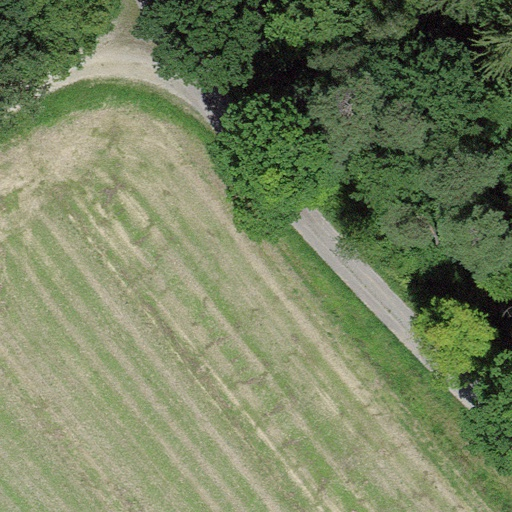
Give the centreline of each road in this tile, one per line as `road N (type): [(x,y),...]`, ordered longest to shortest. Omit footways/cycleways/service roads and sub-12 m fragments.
road 1 (track): [(111,19),(511,444)]
road 2 (track): [(0,108),(111,19)]
